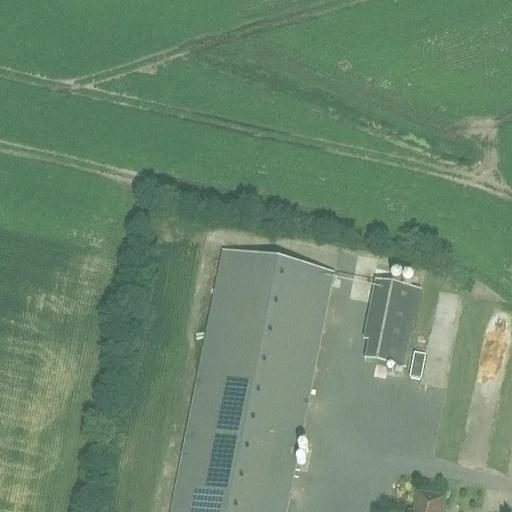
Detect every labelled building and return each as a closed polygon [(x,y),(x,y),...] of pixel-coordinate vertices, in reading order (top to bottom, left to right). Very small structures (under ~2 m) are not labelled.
[(222,253),(170,511),(286,511),(299,443),(302,444),(303,438),(301,438),(332,275),(222,253)] [(364,364),(404,372),(420,293),(380,286),(364,364)] [(450,375),(452,343),(436,342),(433,373),(450,375)] [(315,446),(316,418),(305,418),(304,446),(315,446)] [(440,511),(443,500),(417,495),(414,511),(440,511)]
